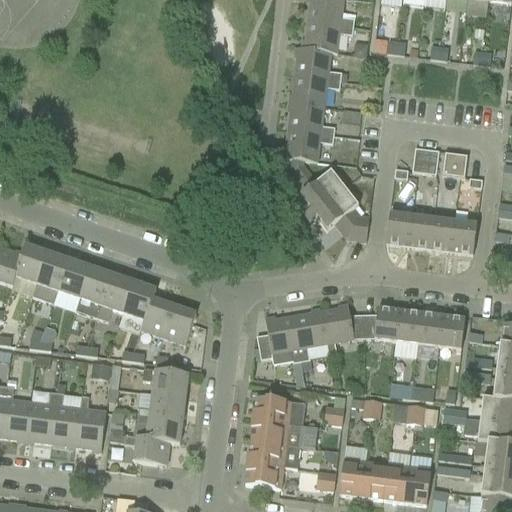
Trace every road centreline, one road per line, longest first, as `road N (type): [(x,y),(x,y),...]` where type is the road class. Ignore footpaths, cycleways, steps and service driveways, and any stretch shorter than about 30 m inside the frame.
road 1 (residential): [(511,295),(371,275),(228,295)]
road 2 (residential): [(0,202),(200,271),(228,295)]
road 3 (residential): [(208,501),(0,474)]
road 4 (residential): [(228,295),(208,501)]
